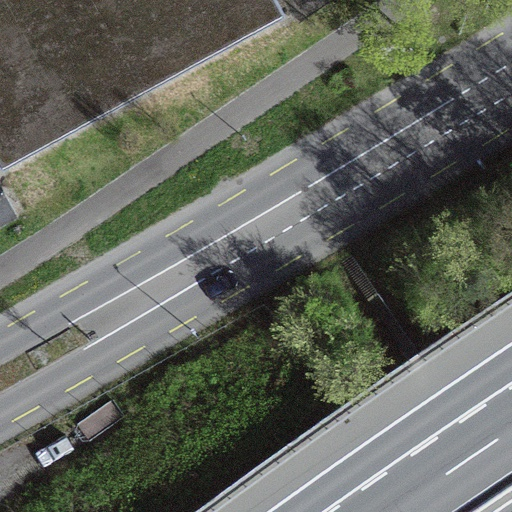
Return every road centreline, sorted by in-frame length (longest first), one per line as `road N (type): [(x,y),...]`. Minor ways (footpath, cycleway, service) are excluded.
road 1 (secondary): [(511,76),(0,377)]
road 2 (motorway): [(495,439),(310,511)]
road 3 (motorway): [(495,439),(392,511)]
